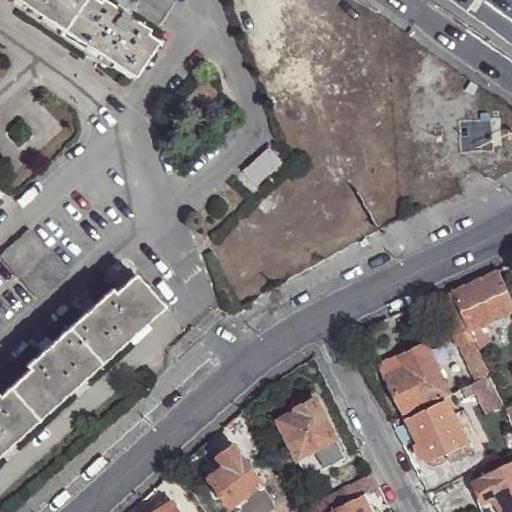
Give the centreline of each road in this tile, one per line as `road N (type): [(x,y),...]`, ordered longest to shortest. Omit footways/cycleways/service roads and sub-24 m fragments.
road 1 (residential): [(319,322),(240,374),(88,511)]
road 2 (residential): [(511,227),(319,322)]
road 3 (residential): [(414,511),(319,322)]
road 4 (residential): [(395,0),(511,83)]
